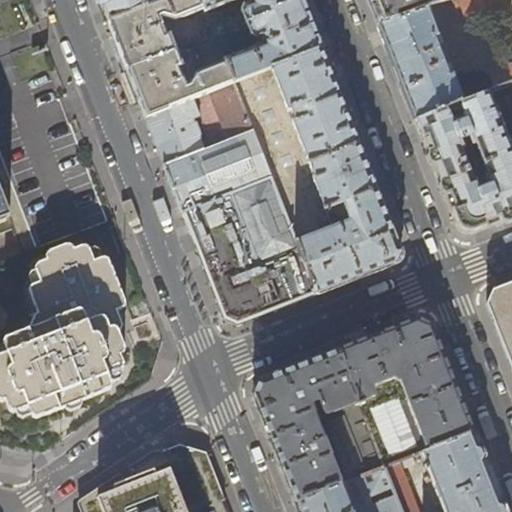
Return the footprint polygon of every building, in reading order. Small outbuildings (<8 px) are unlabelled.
[(0,0),(0,220),(9,217),(0,193),(0,0)] [(98,0),(100,4),(108,23),(167,0),(98,0)] [(206,15),(206,14),(200,0),(167,0),(108,23),(112,33),(126,71),(177,51),(170,32),(165,33),(160,20),(163,18),(175,22),(199,12),(201,17),(206,15)] [(302,0),(200,0),(206,14),(239,0),(245,0),(248,5),(242,7),(240,13),(245,25),(268,16),(268,13),(303,0),(302,0)] [(312,24),(303,0),(268,13),(268,16),(245,25),(249,37),(255,39),(260,37),(263,45),(224,60),(233,84),(322,49),(312,24)] [(366,0),(378,28),(409,16),(405,6),(420,0),(423,0),(427,8),(448,0),(366,0)] [(511,0),(453,0),(460,16),(464,14),(467,17),(481,11),(482,9),(481,8),(501,0),(511,0),(511,67),(510,68),(507,66),(485,75),(484,78),(458,89),(452,74),(447,76),(440,56),(445,54),(427,8),(409,16),(378,28),(397,77),(415,122),(445,111),(459,105),(488,94),(511,84),(511,0)] [(177,51),(126,71),(142,110),(145,118),(233,84),(224,60),(215,37),(197,43),(204,64),(197,67),(200,74),(194,76),(191,85),(186,87),(180,73),(185,71),(177,51)] [(391,225),(338,90),(322,49),(233,84),(252,132),(271,179),(316,295),(362,278),(395,265),(401,251),(391,225)] [(233,84),(145,118),(161,161),(163,166),(252,132),(233,84)] [(463,113),(461,120),(454,123),(448,119),(445,111),(415,122),(437,179),(457,229),(470,235),(508,220),(511,218),(511,154),(488,94),(459,105),(463,113)] [(252,132),(163,166),(168,179),(182,214),(271,179),(252,132)] [(271,179),(182,214),(184,218),(185,218),(190,231),(189,232),(190,235),(192,235),(195,242),(197,248),(196,249),(197,252),(199,252),(201,259),(204,265),(202,266),(204,269),(205,269),(210,282),(209,283),(210,286),(212,286),(217,299),(216,300),(217,303),(218,303),(224,316),(222,317),(224,320),(230,323),(237,326),(241,325),(240,324),(255,318),(256,319),(259,318),(259,317),(274,311),(274,312),(276,311),(278,310),(277,309),(292,304),(293,305),(297,303),(296,302),(311,296),(312,297),(316,295),(271,179)] [(112,325),(110,326),(105,313),(123,306),(126,301),(109,258),(104,256),(95,259),(90,245),(85,243),(74,247),(73,244),(70,243),(48,251),(47,254),(48,258),(38,261),(36,266),(40,280),(30,283),(28,288),(37,311),(33,312),(26,326),(1,335),(6,350),(0,351),(0,397),(1,398),(4,397),(7,407),(12,410),(27,405),(30,414),(36,416),(109,389),(111,383),(108,374),(120,369),(123,363),(120,357),(119,354),(122,353),(125,348),(120,337),(116,327),(112,325)] [(511,283),(492,291),(486,305),(503,349),(511,370),(511,283)] [(391,331),(338,351),(384,468),(414,456),(422,453),(473,433),(449,374),(431,327),(417,321),(391,331)] [(295,503),(384,468),(338,351),(290,370),(259,382),(253,396),(261,415),(295,503)] [(503,511),(494,487),(473,433),(422,453),(427,466),(425,467),(427,472),(429,471),(432,480),(428,481),(429,486),(425,488),(426,491),(432,492),(437,506),(442,504),(445,511),(503,511)] [(196,511),(222,502),(224,501),(206,454),(179,446),(163,452),(162,451),(152,452),(128,468),(136,483),(127,486),(124,480),(111,486),(113,492),(79,507),(81,511),(196,511)] [(417,464),(414,456),(384,468),(401,511),(419,511),(402,470),(417,464)] [(401,511),(384,468),(295,503),(298,511),(401,511)]
